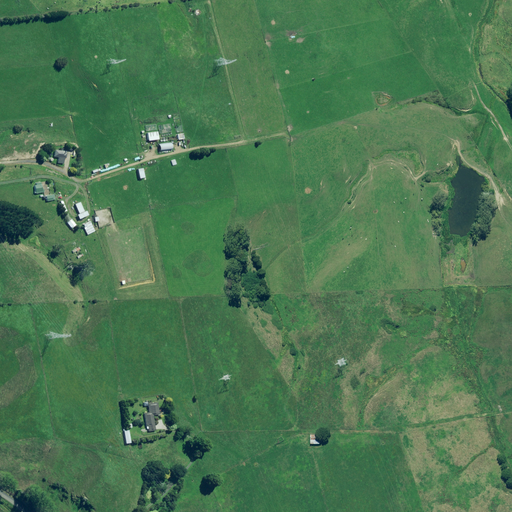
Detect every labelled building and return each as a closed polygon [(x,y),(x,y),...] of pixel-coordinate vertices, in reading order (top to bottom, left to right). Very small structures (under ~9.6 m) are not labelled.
[(64,158),(65,158),(66,153),(63,153),(63,151),(53,150),(53,157),(58,157),(57,163),(63,164),(64,158)] [(40,189),(39,182),(35,183),(35,185),(33,186),(34,194),(42,192),(42,189),(40,189)] [(83,211),(79,202),(74,204),(78,214),(83,211)] [(94,231),(90,221),(82,225),(87,235),(94,231)] [(147,404),(147,402),(143,403),(143,406),(147,406),(148,412),(143,413),(146,429),(148,429),(148,431),(155,430),(152,415),(159,414),(157,402),(147,404)] [(316,435),(311,435),(311,444),(320,444),(320,435),(316,435)]
